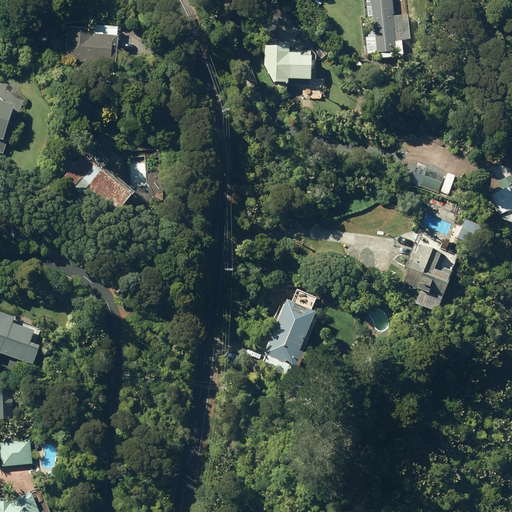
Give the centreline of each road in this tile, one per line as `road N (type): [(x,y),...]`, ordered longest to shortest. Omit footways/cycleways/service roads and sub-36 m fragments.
road 1 (residential): [(172,0),(202,78),(215,143),(208,312),(178,511)]
road 2 (residential): [(0,262),(23,257),(81,273),(104,292),(114,316),(103,511)]
